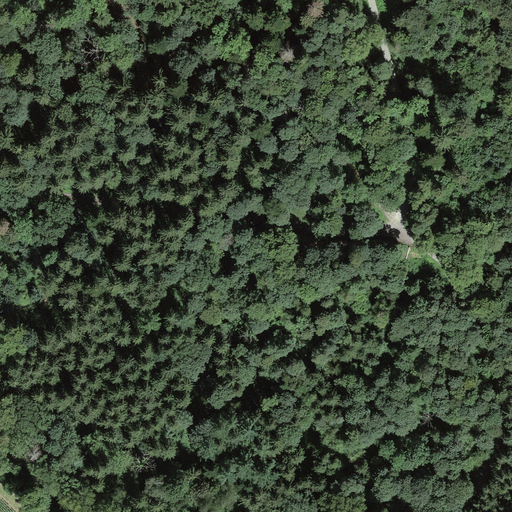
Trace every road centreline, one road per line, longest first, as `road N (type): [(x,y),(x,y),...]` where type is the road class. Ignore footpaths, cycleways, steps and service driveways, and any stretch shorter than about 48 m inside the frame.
road 1 (track): [(370,0),(414,175),(395,221),(455,282),(483,326),(499,377),(503,417),(491,461),(462,511)]
road 2 (track): [(405,234),(267,225),(0,177)]
road 3 (track): [(395,221),(185,0)]
